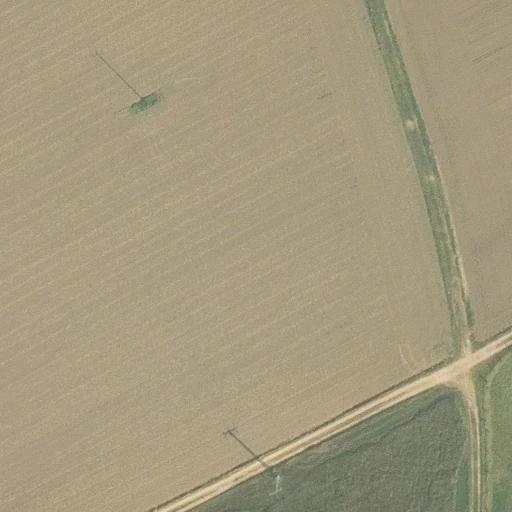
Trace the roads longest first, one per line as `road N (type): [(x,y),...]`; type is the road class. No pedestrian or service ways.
road 1 (track): [(376,0),(460,310),(474,511)]
road 2 (track): [(511,354),(181,511)]
